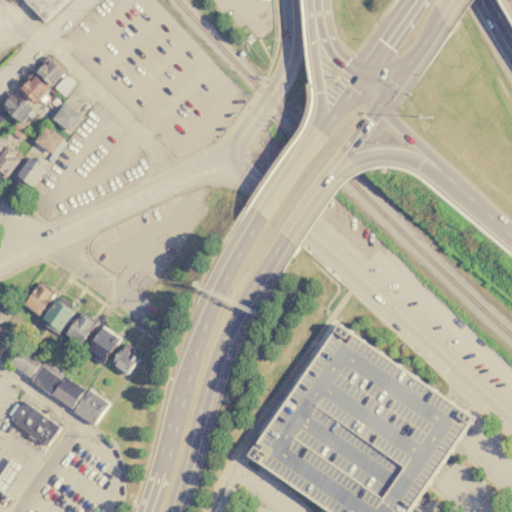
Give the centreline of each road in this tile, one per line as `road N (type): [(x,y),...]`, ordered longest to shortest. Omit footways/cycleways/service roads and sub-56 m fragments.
road 1 (residential): [(511,417),(225,153)]
road 2 (primary): [(170,511),(218,352),(285,238)]
road 3 (residential): [(199,171),(0,265)]
road 4 (residential): [(0,214),(155,325)]
road 5 (primary): [(261,216),(217,291),(189,369)]
road 6 (residential): [(289,0),(287,64),(238,140)]
road 7 (primary): [(189,369),(145,511)]
